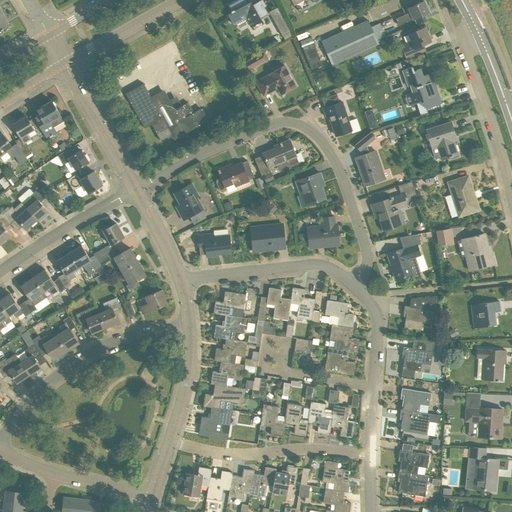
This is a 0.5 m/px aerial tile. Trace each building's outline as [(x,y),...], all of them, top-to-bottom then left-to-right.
[(262,21),(259,17),(267,13),(260,0),(253,5),(251,1),(247,3),(245,0),(235,0),(227,4),(232,12),(228,14),(234,24),(245,18),(251,27),(253,27),(255,28),(257,29),(259,28),(261,27),(261,24),(260,22),(262,21)] [(399,26),(429,12),(424,1),(408,9),(410,13),(396,19),(399,26)] [(277,8),(269,12),(271,14),(282,35),(290,31),(277,8)] [(0,30),(9,26),(3,14),(0,15),(0,30)] [(377,40),(371,27),(368,20),(321,41),(332,65),(379,44),(377,40)] [(380,23),(371,27),(377,40),(386,36),(380,23)] [(416,47),(431,41),(425,27),(408,34),(411,42),(401,46),(406,59),(419,54),(416,47)] [(290,31),(282,35),(285,40),(293,35),(290,31)] [(265,52),(241,65),(247,75),(255,71),(253,68),(269,59),(265,52)] [(377,52),(372,54),(374,59),(369,61),(370,65),(381,61),(377,52)] [(296,86),(291,77),(284,65),(269,74),(256,82),(264,96),(277,88),(281,94),(296,86)] [(421,68),(414,71),(412,67),(402,71),(408,87),(409,86),(412,93),(405,95),(406,98),(405,98),(407,105),(409,105),(409,106),(430,99),(432,106),(442,103),(437,89),(436,89),(433,79),(430,80),(428,74),(423,76),(421,69),(421,68)] [(188,103),(187,104),(182,107),(176,96),(169,100),(164,92),(152,99),(144,85),(145,85),(145,84),(126,95),(127,95),(135,111),(136,111),(144,127),(144,128),(152,123),(160,139),(159,140),(160,140),(172,133),(175,140),(176,139),(175,139),(191,130),(192,131),(192,130),(207,121),(208,122),(208,121),(209,120),(202,108),(201,109),(194,113),(188,103)] [(336,136),(351,130),(352,133),(361,130),(357,119),(350,121),(343,101),(340,102),(337,94),(322,99),(325,108),(323,108),(326,116),(329,115),(336,136)] [(50,122),(61,116),(52,101),(36,110),(39,115),(34,118),(39,127),(47,140),(57,133),(50,122)] [(364,112),(370,129),(379,127),(372,109),(364,112)] [(39,127),(34,118),(29,121),(26,116),(12,124),(20,138),(16,141),(17,143),(26,157),(32,153),(27,146),(28,146),(26,143),(31,139),(28,134),(39,127)] [(442,160),(458,155),(454,141),(457,140),(451,122),(425,130),(435,159),(441,158),(442,160)] [(395,126),(399,135),(405,133),(402,124),(395,126)] [(385,179),(375,151),(369,153),(366,145),(375,139),(370,132),(355,144),(360,151),(361,150),(363,155),(356,157),(356,158),(358,157),(363,173),(361,174),(365,186),(385,179)] [(12,147),(8,142),(3,134),(0,135),(0,155),(4,162),(11,157),(11,158),(15,156),(20,164),(27,159),(26,157),(17,143),(12,147)] [(299,164),(296,156),(290,140),(282,143),(281,142),(280,143),(281,146),(263,154),(264,155),(255,159),(262,177),(263,176),(272,173),(270,168),(277,165),(279,172),(299,164)] [(59,146),(62,151),(68,148),(65,142),(59,146)] [(62,153),(58,156),(63,165),(66,164),(71,173),(89,162),(81,150),(71,156),(68,150),(62,153)] [(248,180),(255,177),(247,160),(241,163),(232,166),(234,169),(229,171),(227,166),(219,169),(218,170),(221,178),(217,179),(216,182),(220,191),(222,192),(225,191),(227,188),(226,188),(234,184),(236,188),(249,182),(248,180)] [(89,193),(102,185),(94,171),(80,180),(77,174),(67,180),(74,191),(84,185),(89,193)] [(272,173),(263,176),(266,184),(275,180),(272,173)] [(301,207),(325,198),(319,181),(323,180),(320,173),(295,181),(300,195),(297,197),(301,207)] [(10,179),(13,183),(19,180),(16,175),(10,179)] [(447,183),(458,217),(480,210),(468,176),(447,183)] [(265,188),(261,177),(255,180),(259,190),(265,188)] [(412,181),(398,186),(401,193),(405,192),(407,198),(416,195),(412,181)] [(183,220),(190,217),(194,225),(207,218),(202,210),(204,209),(198,197),(200,196),(193,183),(174,193),(183,209),(179,212),(183,220)] [(47,211),(41,203),(40,202),(46,197),(38,188),(33,193),(29,189),(18,198),(27,208),(26,208),(37,220),(47,211)] [(384,230),(405,223),(401,209),(408,207),(404,194),(372,205),(374,212),(378,211),(384,230)] [(223,204),(226,212),(234,209),(231,201),(223,204)] [(278,209),(272,203),(267,208),(272,214),(278,209)] [(37,220),(26,208),(19,215),(12,207),(3,215),(11,224),(17,219),(26,229),(37,220)] [(11,224),(3,215),(1,213),(0,214),(0,244),(10,235),(5,229),(11,224)] [(231,220),(234,221),(237,216),(232,213),(229,218),(231,220)] [(337,224),(335,224),(334,216),(322,218),(323,225),(307,227),(310,248),(339,245),(337,224)] [(103,230),(111,244),(115,242),(124,237),(116,223),(103,230)] [(278,243),(285,243),(283,223),(250,226),(253,251),(279,249),(278,243)] [(436,231),(439,245),(454,243),(451,228),(436,231)] [(231,252),(229,234),(228,234),(228,229),(214,231),(214,234),(198,235),(200,255),(206,254),(207,256),(216,255),(216,253),(231,252)] [(400,237),(403,248),(388,254),(396,280),(412,275),(414,281),(423,278),(415,257),(420,255),(417,245),(421,244),(418,234),(400,237)] [(469,271),(485,267),(495,264),(492,252),(489,252),(485,234),(479,235),(479,234),(477,235),(461,239),(469,271)] [(101,266),(97,259),(94,255),(89,258),(87,254),(82,245),(69,253),(79,269),(84,266),(90,275),(103,267),(102,265),(101,266)] [(94,255),(97,259),(108,253),(105,248),(94,254),(94,255)] [(130,248),(122,253),(113,257),(121,271),(138,262),(130,248)] [(74,272),(79,269),(69,253),(57,261),(64,273),(58,277),(59,278),(66,289),(72,285),(69,280),(76,276),(74,272)] [(108,253),(97,259),(101,266),(102,265),(112,260),(108,253)] [(137,280),(146,275),(138,262),(121,271),(129,284),(126,286),(129,292),(140,285),(137,280)] [(53,281),(51,278),(45,270),(32,278),(43,293),(49,289),(54,297),(66,289),(59,278),(53,281)] [(448,274),(446,280),(451,283),(454,277),(448,274)] [(38,297),(43,293),(32,278),(21,286),(29,298),(24,302),(31,313),(37,309),(44,304),(38,297)] [(313,311),(315,299),(304,297),(305,289),(293,287),(291,299),(289,311),(298,312),(297,318),(312,320),(312,321),(313,311)] [(289,311),(291,299),(281,297),(282,290),(269,288),(268,298),(267,304),(275,305),(274,318),(288,320),(289,311)] [(79,296),(76,290),(70,294),(73,299),(79,296)] [(148,303),(140,306),(143,313),(167,304),(161,290),(145,296),(148,303)] [(244,310),(246,294),(225,291),(224,302),(215,301),(213,313),(225,315),(229,316),(231,308),(244,310)] [(19,305),(16,302),(10,293),(0,300),(0,304),(9,317),(14,314),(17,318),(23,313),(26,316),(30,313),(31,313),(24,302),(19,305)] [(404,327),(422,331),(423,322),(432,324),(437,296),(411,299),(410,307),(405,306),(404,313),(407,313),(404,327)] [(267,304),(268,298),(261,297),(258,320),(264,321),(265,315),(267,304)] [(118,322),(114,311),(121,308),(117,298),(103,303),(106,310),(99,313),(105,327),(118,322)] [(332,325),(353,328),(355,315),(347,314),(349,303),(336,301),(330,300),(327,300),(325,315),(333,316),(332,324),(332,325)] [(123,304),(129,317),(135,315),(130,301),(123,304)] [(474,327),(496,324),(495,311),(501,311),(500,301),(471,306),(474,327)] [(0,335),(3,333),(2,333),(7,329),(6,327),(7,326),(6,324),(12,321),(9,317),(0,304),(0,335)] [(64,308),(67,313),(73,309),(69,304),(64,308)] [(105,327),(99,313),(91,316),(89,310),(76,315),(80,325),(88,322),(92,333),(105,327)] [(313,311),(312,321),(319,322),(321,312),(313,311)] [(247,318),(229,316),(225,315),(224,326),(216,324),(214,337),(222,338),(226,339),(236,340),(237,332),(244,333),(247,318)] [(274,335),(275,327),(270,327),(270,322),(269,322),(269,316),(265,315),(264,321),(262,333),(274,335)] [(79,343),(71,330),(76,327),(70,316),(63,320),(65,323),(59,327),(62,331),(56,336),(66,351),(79,343)] [(262,333),(264,321),(258,320),(256,337),(249,336),(248,342),(260,344),(262,333)] [(292,338),(293,328),(294,325),(287,325),(285,337),(292,338)] [(338,340),(337,349),(349,351),(357,352),(359,339),(351,338),(353,328),(332,325),(330,339),(338,340)] [(449,332),(453,338),(458,335),(454,329),(454,328),(448,332),(449,332)] [(53,359),(66,351),(56,336),(50,339),(47,335),(41,339),(39,336),(33,340),(32,340),(35,344),(39,350),(40,350),(45,347),(53,359)] [(313,341),(306,340),(296,338),(295,345),(308,347),(308,345),(312,345),(313,341)] [(29,357),(21,362),(29,375),(41,367),(35,358),(42,353),(40,350),(39,350),(35,344),(32,340),(33,340),(32,339),(27,343),(30,347),(25,350),(29,357)] [(236,340),(226,339),(224,349),(216,348),(214,361),(222,362),(235,364),(235,363),(236,355),(244,357),(247,342),(236,340)] [(429,373),(434,342),(414,339),(412,348),(403,347),(402,354),(405,354),(403,369),(429,373)] [(294,351),(304,352),(311,353),(311,356),(316,357),(317,351),(319,351),(319,347),(312,345),(308,345),(308,347),(295,345),(294,351)] [(349,351),(337,349),(328,347),(325,370),(354,375),(356,362),(348,361),(349,351)] [(506,351),(496,350),(483,349),(477,349),(476,358),(478,359),(477,379),(497,380),(497,381),(499,381),(499,380),(502,380),(504,360),(506,360),(506,351)] [(0,375),(3,379),(11,374),(17,383),(29,375),(21,362),(15,354),(7,359),(6,358),(0,362),(0,375)] [(252,360),(248,359),(245,359),(244,365),(257,367),(258,361),(252,360)] [(243,365),(235,363),(235,364),(222,362),(221,372),(213,371),(211,384),(215,384),(226,386),(228,377),(241,380),(243,365)] [(146,368),(140,378),(150,384),(156,373),(146,368)] [(10,386),(3,379),(1,377),(0,378),(0,391),(3,393),(10,386)] [(261,378),(255,377),(254,381),(253,390),(259,391),(261,378)] [(264,398),(267,379),(261,378),(259,391),(253,390),(252,396),(264,398)] [(245,389),(253,390),(254,381),(247,380),(245,389)] [(288,396),(289,393),(290,383),(284,382),(282,395),(288,396)] [(245,389),(226,386),(215,384),(213,395),(205,393),(203,406),(211,407),(219,408),(220,400),(243,403),(245,389)] [(312,398),(312,392),(313,387),(307,386),(305,399),(311,399),(312,398)] [(431,393),(412,390),(402,388),(401,395),(404,395),(401,409),(427,413),(428,406),(429,406),(431,393)] [(335,400),(336,391),(330,390),(328,403),(334,403),(335,400)] [(358,407),(358,404),(360,394),(353,393),(351,406),(358,407)] [(503,409),(480,408),(481,393),(467,393),(465,422),(474,422),(473,436),(501,438),(503,409)] [(308,423),(312,402),(311,402),(310,409),(309,409),(308,420),(300,419),(302,405),(287,403),(285,421),(285,424),(295,425),(294,433),(306,435),(308,423)] [(331,426),(333,411),(325,410),(326,404),(312,402),(308,423),(318,424),(317,432),(330,434),(331,426)] [(285,421),(277,420),(278,406),(264,405),(263,410),(262,415),(260,425),(272,427),(270,435),(283,437),(285,424),(285,421)] [(349,408),(339,406),(334,405),(333,411),(331,426),(341,428),(340,436),(353,438),(355,422),(347,421),(349,408)] [(232,410),(219,408),(211,407),(210,418),(202,416),(200,429),(209,431),(208,437),(228,440),(229,433),(215,431),(217,423),(230,425),(232,410)] [(427,413),(401,409),(400,416),(403,416),(400,431),(427,435),(431,414),(427,413)] [(495,469),(498,469),(499,460),(485,458),(486,448),(470,446),(469,457),(476,458),(475,471),(469,470),(467,488),(496,491),(496,490),(493,490),(495,469)] [(429,455),(410,452),(400,450),(399,457),(402,457),(399,471),(417,474),(418,467),(427,468),(429,455)] [(289,483),(295,484),(298,467),(287,465),(286,473),(276,472),(272,492),(272,493),(287,496),(289,483)] [(198,475),(187,473),(183,496),(197,498),(198,497),(200,497),(201,489),(207,490),(207,486),(209,487),(210,477),(212,469),(199,467),(198,475)] [(272,492),(276,472),(276,469),(266,467),(264,475),(254,473),(250,494),(265,497),(266,491),(272,492)] [(326,488),(344,491),(349,492),(350,481),(348,481),(350,471),(325,467),(322,481),(327,482),(326,488)] [(300,484),(307,485),(309,469),(303,468),(300,484)] [(250,494),(254,473),(254,470),(244,469),(242,477),(232,475),(229,490),(228,496),(243,498),(244,493),(250,494)] [(232,472),(222,470),(220,478),(210,477),(209,487),(207,498),(221,500),(223,489),(229,490),(232,475),(232,472)] [(429,476),(417,474),(399,471),(398,478),(401,478),(398,492),(425,497),(429,476)] [(310,486),(307,485),(300,484),(298,496),(308,498),(310,486)] [(343,502),(344,491),(326,488),(323,503),(335,505),(334,511),(339,511),(349,511),(351,503),(343,502)] [(4,509),(22,511),(24,493),(6,491),(4,509)] [(80,511),(82,500),(64,498),(62,511),(80,511)] [(82,500),(80,511),(98,511),(99,502),(82,500)]
